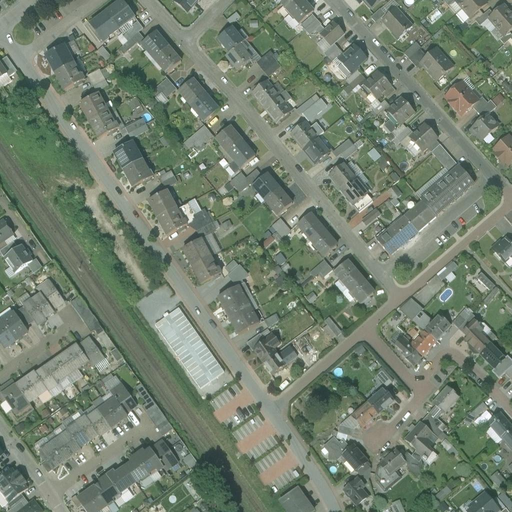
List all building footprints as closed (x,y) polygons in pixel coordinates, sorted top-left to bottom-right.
[(198,0),(177,0),(174,5),(186,16),(199,0),(198,0)] [(287,0),(284,3),(282,5),(291,15),(305,3),(302,0),(287,0)] [(382,0),(361,0),(371,11),(382,0)] [(455,0),(454,1),(455,2),(462,10),(474,0),(455,0)] [(482,0),(474,0),(462,10),(470,19),(470,20),(479,12),(487,5),(482,0)] [(305,3),(291,15),(300,26),(314,13),(305,3)] [(123,4),(116,9),(117,12),(109,18),(119,32),(135,19),(123,4)] [(493,15),(488,20),(496,29),(511,16),(504,7),(493,15)] [(380,10),(370,19),(375,24),(385,16),(380,10)] [(396,10),(382,22),(396,39),(404,32),(405,34),(412,28),(396,10)] [(483,16),(476,23),(480,27),(488,20),(493,15),(489,11),(483,16)] [(479,12),(470,20),(470,19),(467,22),(471,27),(476,23),(483,16),(479,12)] [(236,14),(227,21),(231,26),(240,18),(236,14)] [(107,16),(100,21),(101,23),(93,30),(91,27),(90,27),(104,45),(108,42),(107,40),(119,32),(109,18),(107,16)] [(313,16),(301,27),(305,32),(305,31),(316,21),(317,21),(313,16)] [(511,16),(496,29),(503,38),(504,38),(509,34),(511,30),(511,16)] [(316,21),(305,31),(309,36),(315,31),(321,26),(316,21)] [(134,30),(124,38),(129,44),(139,35),(144,32),(138,24),(133,29),(134,30)] [(325,31),(320,37),(330,48),(334,45),(344,36),(333,24),(325,31)] [(321,26),(315,31),(320,37),(325,31),(321,26)] [(233,29),(219,41),(231,55),(241,47),(245,44),(233,29)] [(511,36),(509,34),(504,38),(503,38),(500,41),(504,46),(510,40),(511,38),(511,36)] [(129,44),(124,47),(129,53),(139,45),(144,41),(139,35),(129,44)] [(156,36),(146,44),(144,41),(139,45),(141,48),(142,48),(146,53),(148,52),(156,61),(167,52),(164,48),(166,47),(156,36)] [(86,51),(80,40),(74,43),(80,54),(86,51)] [(416,44),(404,55),(408,60),(419,50),(421,49),(416,44)] [(334,45),(330,48),(323,54),(327,59),(338,50),(334,45)] [(74,64),(65,47),(46,57),(50,65),(53,63),(57,72),(58,73),(74,64)] [(231,55),(227,58),(238,72),(252,61),(241,47),(231,55)] [(354,47),(338,63),(351,77),(357,71),(359,70),(357,68),(366,60),(354,47)] [(111,58),(103,48),(97,53),(105,62),(111,58)] [(338,50),(327,59),(332,64),(342,55),(338,50)] [(419,50),(408,60),(416,69),(420,65),(420,64),(427,58),(419,50)] [(427,58),(420,64),(420,65),(436,82),(442,76),(443,78),(445,76),(453,69),(436,50),(427,58)] [(171,56),(167,52),(156,61),(163,69),(161,71),(166,78),(181,66),(172,55),(171,56)] [(270,53),(256,64),(260,69),(272,59),(274,57),(270,53)] [(7,58),(0,62),(0,65),(9,79),(17,73),(7,58)] [(272,59),(260,69),(264,74),(277,64),(272,59)] [(351,77),(338,63),(334,66),(347,80),(351,77)] [(82,75),(80,76),(74,64),(58,73),(57,72),(55,73),(59,82),(62,80),(67,90),(63,92),(85,81),(82,75)] [(277,64),(264,74),(268,79),(281,69),(277,64)] [(0,84),(2,87),(11,81),(9,79),(0,65),(0,84)] [(101,70),(89,76),(94,87),(106,81),(101,70)] [(347,80),(345,82),(349,86),(361,76),(357,71),(351,77),(347,80)] [(378,73),(361,89),(368,97),(371,95),(376,101),(391,88),(378,73)] [(463,73),(450,85),(454,90),(461,84),(462,84),(466,80),(468,78),(463,73)] [(361,76),(349,86),(354,92),(366,81),(361,76)] [(454,90),(445,99),(449,104),(448,104),(452,109),(470,93),(474,89),(466,80),(462,84),(461,84),(454,90)] [(106,81),(94,87),(97,93),(109,87),(106,81)] [(167,81),(157,90),(161,95),(172,87),(167,81)] [(203,94),(193,83),(179,94),(184,101),(186,99),(193,108),(204,99),(201,95),(203,94)] [(278,85),(272,90),(267,83),(253,94),(253,95),(254,94),(259,100),(258,101),(266,110),(279,98),(284,93),(278,85)] [(172,87),(161,95),(166,101),(176,93),(172,87)] [(292,100),(286,92),(284,93),(279,98),(285,105),(292,100)] [(470,93),(452,109),(457,114),(458,113),(462,118),(472,109),(479,103),(478,103),(470,93)] [(498,106),(505,99),(500,94),(493,101),(498,106)] [(335,104),(327,95),(323,98),(330,106),(331,108),(335,104)] [(99,96),(80,105),(85,114),(88,113),(92,121),(93,122),(109,114),(99,96)] [(132,111),(142,105),(137,97),(128,103),(132,111)] [(279,98),(266,110),(267,109),(272,115),(271,116),(278,125),(292,113),(285,105),(279,98)] [(323,98),(314,106),(321,114),(330,106),(323,98)] [(209,101),(207,103),(204,99),(193,108),(200,116),(198,118),(205,125),(219,113),(209,101)] [(482,99),(478,103),(479,103),(472,109),(477,114),(487,105),(482,99)] [(310,101),(296,113),(300,118),(303,115),(314,106),(310,101)] [(401,101),(384,116),(390,123),(392,120),(400,128),(402,126),(414,115),(401,101)] [(384,102),(372,113),(377,118),(389,107),(384,102)] [(487,105),(477,114),(483,120),(487,116),(488,116),(496,109),(490,102),(487,105)] [(314,106),(303,115),(309,123),(318,116),(321,114),(314,106)] [(109,114),(93,122),(92,121),(90,123),(95,131),(97,130),(101,138),(98,140),(98,141),(120,130),(116,124),(115,124),(109,114)] [(483,120),(471,131),(482,142),(498,128),(488,116),(487,116),(483,120)] [(400,128),(392,120),(390,123),(385,127),(392,135),(400,128)] [(129,136),(135,132),(141,130),(138,124),(126,131),(129,136)] [(318,139),(305,124),(292,136),(293,135),(298,141),(297,142),(304,151),(318,139)] [(141,130),(135,132),(138,137),(149,131),(147,126),(141,130)] [(400,128),(392,135),(396,139),(406,130),(402,126),(400,128)] [(425,126),(409,140),(421,154),(427,149),(435,141),(437,140),(425,126)] [(206,128),(195,137),(200,142),(210,134),(206,128)] [(396,139),(400,144),(412,133),(407,128),(406,130),(396,139)] [(240,141),(231,130),(216,142),(222,148),(223,147),(230,155),(242,146),(239,142),(240,141)] [(131,141),(138,137),(135,132),(129,136),(131,141)] [(200,142),(195,145),(201,152),(205,149),(204,147),(214,139),(210,134),(200,142)] [(195,137),(191,140),(195,145),(200,142),(195,137)] [(511,141),(508,137),(493,151),(496,154),(494,156),(499,162),(501,160),(508,168),(511,164),(511,141)] [(318,139),(304,151),(305,150),(310,156),(309,157),(317,166),(330,154),(318,139)] [(348,141),(333,154),(337,159),(341,157),(353,147),(348,141)] [(435,141),(427,149),(431,153),(439,146),(435,141)] [(143,163),(133,145),(115,154),(120,163),(122,162),(127,171),(143,163)] [(245,150),(242,146),(230,155),(237,164),(235,165),(240,172),(255,160),(246,149),(245,150)] [(459,168),(439,146),(431,153),(450,176),(459,168)] [(353,147),(341,157),(345,162),(357,152),(353,147)] [(381,158),(377,164),(384,171),(389,165),(381,158)] [(149,173),(143,163),(127,171),(124,172),(129,180),(131,179),(135,187),(133,188),(134,190),(154,179),(151,172),(149,173)] [(235,165),(230,170),(235,176),(240,172),(235,165)] [(344,165),(330,176),(330,177),(331,176),(336,182),(335,183),(342,192),(356,180),(344,165)] [(450,176),(420,201),(422,204),(422,203),(436,219),(474,186),(459,168),(450,176)] [(246,181),(235,189),(240,195),(251,186),(253,189),(263,180),(257,172),(246,181)] [(172,173),(161,179),(163,184),(175,178),(172,173)] [(242,175),(231,183),(235,189),(246,181),(242,175)] [(277,189),(267,177),(263,180),(253,189),(258,195),(260,194),(267,203),(278,194),(275,191),(277,189)] [(175,178),(163,184),(166,190),(178,184),(175,178)] [(356,180),(342,192),(354,206),(354,207),(367,196),(368,196),(356,180)] [(393,188),(388,192),(392,197),(398,193),(393,188)] [(167,192),(149,202),(154,210),(156,209),(161,219),(177,210),(167,192)] [(281,198),(278,194),(267,203),(274,211),(273,213),(279,220),(293,208),(283,196),(281,198)] [(367,196),(354,207),(354,206),(353,207),(359,214),(373,203),(367,196)] [(399,205),(395,199),(390,203),(395,209),(399,205)] [(436,219),(422,203),(422,204),(404,219),(417,234),(436,219)] [(161,219),(159,220),(163,228),(166,227),(170,236),(167,238),(167,239),(188,228),(188,227),(189,227),(190,227),(193,225),(194,224),(193,221),(195,220),(195,218),(195,217),(193,213),(191,212),(188,205),(177,210),(161,219)] [(376,211),(362,222),(366,228),(380,217),(376,211)] [(195,220),(193,221),(194,224),(193,225),(190,227),(189,227),(188,227),(188,228),(197,233),(199,232),(213,225),(207,213),(195,220)] [(324,233),(315,221),(313,223),(310,219),(298,229),(311,244),(324,233)] [(417,234),(404,219),(388,233),(388,234),(401,249),(417,234)] [(281,221),(272,228),(276,233),(285,226),(281,221)] [(4,223),(0,225),(0,244),(4,241),(13,235),(4,223)] [(213,225),(199,232),(202,238),(216,231),(213,225)] [(285,226),(276,233),(282,240),(291,234),(285,226)] [(401,249),(388,234),(388,233),(385,231),(374,240),(390,258),(401,249)] [(335,246),(324,233),(311,244),(325,261),(336,251),(333,247),(335,246)] [(266,248),(276,240),(272,236),(262,244),(266,248)] [(511,256),(511,245),(506,239),(499,246),(497,244),(491,250),(504,264),(505,263),(510,258),(511,256)] [(203,241),(184,251),(189,259),(191,258),(196,267),(196,268),(212,259),(203,241)] [(8,247),(0,252),(0,253),(4,259),(18,249),(13,243),(8,247)] [(18,249),(4,259),(16,275),(27,267),(32,263),(28,257),(30,256),(28,253),(26,254),(21,247),(18,249)] [(281,253),(275,258),(281,266),(287,261),(281,253)] [(212,259),(196,268),(196,267),(194,268),(198,277),(201,276),(205,284),(202,286),(203,287),(216,280),(216,279),(222,275),(219,270),(212,259)] [(35,261),(32,263),(27,267),(33,275),(41,270),(35,261)] [(234,261),(227,268),(228,270),(226,272),(228,277),(230,275),(239,267),(234,261)] [(443,282),(459,268),(454,262),(438,276),(443,282)] [(325,263),(316,270),(320,275),(329,268),(325,263)] [(351,268),(350,270),(346,266),(343,269),(341,266),(333,273),(348,291),(361,280),(351,268)] [(249,278),(239,267),(230,275),(239,286),(249,278)] [(329,268),(320,275),(322,277),(325,280),(333,273),(329,268)] [(435,276),(417,296),(423,302),(442,282),(435,276)] [(493,289),(482,276),(478,279),(489,292),(493,289)] [(281,290),(287,287),(281,277),(275,280),(281,290)] [(372,293),(361,280),(348,291),(343,295),(351,304),(356,300),(362,308),(374,298),(371,294),(372,293)] [(49,283),(37,291),(41,296),(53,312),(64,304),(49,283)] [(245,286),(219,299),(226,311),(245,301),(246,301),(251,298),(245,286)] [(488,303),(500,291),(497,288),(485,300),(488,303)] [(23,306),(32,300),(28,294),(19,300),(23,306)] [(53,312),(41,296),(32,302),(45,320),(54,314),(53,312)] [(80,298),(70,304),(74,309),(83,303),(80,298)] [(257,310),(251,298),(246,301),(252,313),(257,310)] [(412,299),(399,311),(412,323),(413,322),(413,321),(420,313),(421,313),(424,310),(412,299)] [(245,301),(226,311),(232,324),(252,313),(246,301),(245,301)] [(45,320),(32,302),(23,308),(34,323),(37,328),(46,322),(45,320)] [(83,303),(74,309),(77,314),(87,307),(83,302),(83,303)] [(87,307),(77,314),(80,319),(90,312),(87,307)] [(34,323),(23,308),(19,312),(29,326),(34,323)] [(29,326),(19,312),(14,315),(24,330),(29,326)] [(90,312),(80,319),(84,324),(93,317),(90,312)] [(464,312),(452,325),(458,331),(470,318),(464,312)] [(252,313),(232,324),(239,337),(259,327),(252,313)] [(420,313),(413,321),(413,322),(424,332),(425,332),(430,326),(428,325),(431,322),(421,313),(420,313)] [(14,315),(2,323),(16,343),(27,335),(24,330),(14,315)] [(93,317),(84,324),(87,329),(97,322),(94,317),(93,317)] [(274,317),(263,323),(268,330),(278,323),(274,317)] [(430,326),(425,332),(437,343),(451,327),(439,317),(430,326)] [(470,318),(458,331),(467,339),(478,328),(480,326),(470,318)] [(335,327),(329,319),(324,323),(327,327),(330,331),(335,327)] [(97,322),(87,329),(91,334),(94,332),(100,327),(101,327),(97,322)] [(16,343),(2,323),(0,324),(0,342),(2,345),(5,350),(16,343)] [(100,327),(94,332),(98,336),(104,332),(100,327)] [(327,327),(323,331),(331,341),(336,337),(330,331),(327,327)] [(342,335),(335,327),(330,331),(336,337),(337,339),(342,335)] [(467,339),(465,341),(469,346),(469,351),(474,356),(478,356),(479,356),(491,345),(485,339),(481,335),(483,333),(478,328),(467,339)] [(265,343),(273,337),(268,330),(260,336),(264,341),(265,343)] [(104,332),(98,336),(106,347),(111,343),(104,332)] [(424,332),(412,346),(411,348),(423,359),(437,343),(425,332),(424,332)] [(491,334),(485,339),(491,345),(496,339),(491,334)] [(260,336),(247,345),(252,352),(254,351),(260,346),(259,344),(264,341),(260,336)] [(260,346),(254,351),(263,364),(276,355),(272,350),(274,349),(275,349),(280,345),(280,344),(278,341),(275,340),(273,337),(265,343),(260,346)] [(308,353),(301,358),(305,363),(316,355),(304,338),(282,354),(285,358),(293,352),(302,345),(308,353)] [(423,359),(411,348),(412,346),(403,338),(395,347),(404,355),(402,357),(414,368),(423,359)] [(104,361),(89,340),(78,348),(89,363),(93,369),(104,361)] [(302,345),(293,352),(297,358),(299,360),(301,358),(308,353),(302,345)] [(362,345),(355,350),(359,356),(366,351),(362,345)] [(505,360),(491,345),(479,356),(494,371),(492,373),(499,380),(505,375),(511,368),(511,362),(507,358),(505,360)] [(89,363),(78,348),(77,346),(66,354),(78,370),(89,363)] [(123,359),(116,350),(110,354),(117,364),(123,359)] [(285,358),(280,361),(285,367),(297,358),(293,352),(285,358)] [(78,370),(66,354),(56,361),(68,378),(78,370)] [(263,364),(272,377),(285,367),(280,361),(285,358),(282,354),(278,358),(276,355),(263,364)] [(68,378),(56,361),(45,369),(57,385),(68,378)] [(57,385),(45,369),(36,375),(47,392),(48,393),(49,393),(58,386),(57,385)] [(393,383),(382,371),(377,376),(387,388),(393,383)] [(47,392),(36,375),(35,373),(25,380),(38,398),(43,404),(52,398),(49,393),(48,393),(47,392)] [(38,398),(25,380),(16,387),(21,393),(29,405),(38,398)] [(13,382),(7,386),(10,391),(16,387),(13,382)] [(7,386),(0,391),(0,398),(3,403),(6,401),(3,396),(10,391),(7,386)] [(132,400),(122,386),(110,394),(113,399),(114,399),(125,415),(126,415),(137,407),(135,404),(135,403),(133,400),(132,400)] [(152,401),(141,386),(135,389),(139,394),(138,396),(141,400),(143,400),(146,405),(152,401)] [(448,386),(432,403),(436,406),(443,413),(458,397),(448,386)] [(21,393),(16,387),(10,391),(14,398),(21,393)] [(383,390),(368,404),(378,416),(394,402),(383,390)] [(29,405),(21,393),(14,398),(10,391),(3,396),(6,401),(13,411),(17,416),(30,407),(29,405)] [(125,415),(114,399),(113,399),(105,405),(119,424),(128,418),(126,415),(125,415)] [(146,405),(142,408),(145,413),(156,406),(152,401),(146,405)] [(355,421),(347,429),(354,431),(359,426),(362,430),(378,416),(368,404),(352,418),(355,421)] [(483,404),(470,416),(474,420),(487,409),(483,404)] [(119,424),(105,405),(96,411),(97,413),(98,412),(110,430),(119,424)] [(156,406),(145,413),(149,418),(159,411),(156,406)] [(436,406),(430,413),(437,420),(443,414),(443,413),(436,406)] [(30,407),(17,416),(13,411),(10,413),(17,423),(33,411),(30,407)] [(159,411),(149,418),(152,423),(163,416),(159,411)] [(87,420),(100,438),(110,430),(98,412),(97,413),(87,420)] [(437,420),(430,413),(425,419),(437,430),(442,424),(437,420)] [(511,432),(511,428),(500,415),(488,425),(502,441),(511,432)] [(163,416),(152,423),(156,428),(166,420),(163,416)] [(86,418),(76,425),(89,443),(98,437),(99,438),(100,438),(87,420),(86,418)] [(437,430),(425,419),(420,424),(432,435),(431,436),(436,440),(442,434),(437,430)] [(166,420),(156,428),(159,433),(170,425),(166,420)] [(432,435),(420,424),(405,441),(416,451),(417,452),(427,441),(432,445),(436,440),(431,436),(432,435)] [(89,443),(76,425),(67,432),(68,434),(68,433),(81,451),(80,449),(89,443)] [(170,425),(159,433),(162,438),(173,430),(170,425)] [(347,429),(340,427),(338,434),(347,437),(352,439),(354,431),(347,429)] [(511,432),(502,441),(511,452),(511,432)] [(81,451),(68,433),(68,434),(59,440),(72,458),(81,451)] [(347,437),(338,434),(336,440),(346,443),(347,437)] [(72,458),(59,440),(49,447),(62,465),(72,458)] [(354,446),(349,450),(343,442),(339,446),(334,440),(324,448),(329,454),(329,461),(336,462),(342,457),(356,473),(366,465),(368,463),(354,446)] [(427,441),(417,452),(416,451),(415,452),(423,459),(422,460),(425,462),(428,459),(427,458),(431,454),(427,450),(432,445),(427,441)] [(450,448),(444,442),(439,447),(446,453),(450,448)] [(177,464),(162,443),(151,451),(163,469),(166,472),(177,464)] [(62,465),(49,447),(40,453),(46,462),(53,471),(62,465)] [(388,452),(385,452),(383,454),(380,456),(383,459),(378,463),(379,465),(377,467),(375,475),(379,480),(379,479),(380,481),(380,483),(383,483),(383,481),(388,478),(388,476),(405,462),(401,456),(395,449),(389,454),(388,452)] [(151,451),(146,454),(144,452),(136,458),(150,478),(163,469),(151,451)] [(413,460),(406,452),(401,456),(405,462),(408,465),(413,460)] [(191,457),(185,461),(189,468),(196,463),(191,457)] [(150,478),(136,458),(130,462),(131,465),(125,469),(135,484),(139,481),(141,484),(150,478)] [(408,465),(405,467),(414,477),(419,475),(415,462),(413,460),(408,465)] [(53,471),(46,462),(41,465),(48,475),(53,471)] [(366,465),(356,473),(360,478),(370,470),(366,465)] [(125,469),(116,475),(114,472),(107,478),(121,498),(129,492),(127,490),(135,484),(125,469)] [(0,493),(1,495),(22,479),(18,473),(16,475),(12,471),(3,478),(0,480),(0,493)] [(499,472),(491,477),(499,489),(506,484),(499,472)] [(121,498),(107,478),(99,483),(100,485),(87,494),(100,511),(108,507),(121,498)] [(22,479),(1,495),(9,505),(21,496),(28,490),(25,486),(26,485),(22,479)] [(357,481),(344,492),(357,507),(367,499),(361,491),(364,488),(357,481)] [(198,496),(188,483),(184,486),(194,499),(198,496)] [(309,511),(295,491),(282,500),(290,511),(309,511)] [(511,511),(511,503),(504,493),(499,497),(511,511)] [(99,511),(100,511),(87,494),(78,500),(77,501),(82,507),(81,507),(84,511),(99,511)] [(499,511),(485,495),(471,506),(473,509),(468,511),(499,511)] [(25,500),(21,496),(9,505),(7,506),(11,511),(21,503),(25,500)] [(82,507),(77,501),(78,500),(76,497),(71,501),(77,510),(81,507),(82,507)] [(42,511),(34,501),(25,508),(19,511),(42,511)] [(399,502),(392,505),(394,511),(401,509),(399,502)] [(19,511),(25,508),(21,503),(11,511),(10,511),(19,511)]
